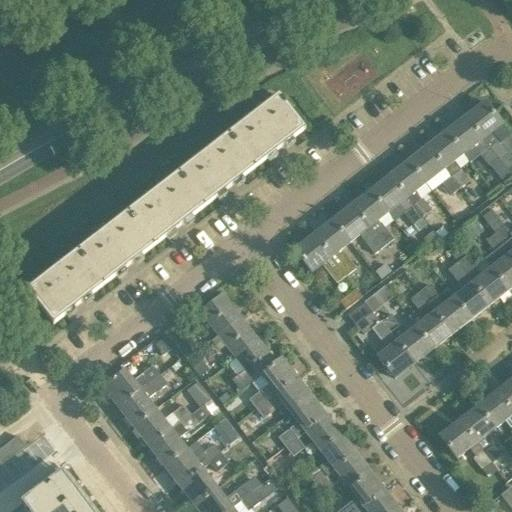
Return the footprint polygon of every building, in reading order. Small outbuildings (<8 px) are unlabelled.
[(278,96),(227,135),(254,170),(305,131),(278,96)] [(464,118),(482,141),(497,160),(498,160),(506,171),(511,178),(511,159),(501,144),(511,136),(502,126),(484,103),(464,118)] [(497,160),(482,141),(464,118),(445,132),(463,155),(473,148),(488,167),(497,160)] [(427,147),(445,170),(444,171),(450,178),(460,189),(469,182),(454,163),(463,155),(445,132),(427,147)] [(227,135),(177,175),(204,209),(254,170),(227,135)] [(426,185),(444,171),(445,170),(427,147),(408,162),(426,185)] [(416,192),(426,185),(408,162),(389,177),(407,200),(422,219),(431,212),(416,192)] [(177,175),(127,214),(154,248),(204,209),(177,175)] [(422,219),(407,200),(389,177),(370,191),(388,214),(397,207),(412,226),(422,219)] [(450,197),(460,189),(450,178),(441,185),(450,197)] [(378,222),(388,214),(370,191),(351,206),(384,248),(393,241),(378,222)] [(374,256),(384,248),(351,206),(332,221),(350,244),(359,237),(374,256)] [(127,214),(77,253),(103,287),(154,248),(127,214)] [(487,225),(495,235),(504,227),(496,218),(491,222),(487,225)] [(313,236),(331,259),(346,278),(356,270),(341,251),(350,244),(332,221),(313,236)] [(483,235),(475,225),(465,233),(473,242),(483,235)] [(511,237),(504,227),(495,235),(504,246),(511,239),(511,237)] [(434,234),(440,242),(447,236),(442,228),(434,234)] [(431,250),(441,243),(440,242),(434,234),(424,242),(428,247),(431,250)] [(491,269),(509,292),(511,289),(511,256),(510,254),(504,246),(495,235),(485,242),(495,254),(485,262),(491,269)] [(336,285),(346,278),(331,259),(313,236),(293,251),(311,274),(322,266),(336,285)] [(103,287),(77,253),(26,292),(52,327),(103,287)] [(466,257),(457,264),(466,276),(472,283),(490,306),(509,292),(491,269),(482,276),(466,257)] [(448,272),(462,291),(453,298),(471,321),(490,306),(472,283),(466,276),(457,264),(448,272)] [(381,282),(392,274),(386,266),(375,274),(381,282)] [(434,313),(452,336),(471,321),(453,298),(444,305),(428,286),(419,294),(428,305),(434,313)] [(345,311),(362,298),(355,289),(338,302),(345,311)] [(428,305),(419,294),(409,301),(419,312),(428,305)] [(217,336),(240,318),(222,295),(199,313),(217,336)] [(364,305),(348,317),(355,326),(372,314),(364,305)] [(452,336),(434,313),(415,328),(433,351),(452,336)] [(390,316),(381,323),(414,365),(433,351),(415,328),(405,335),(390,316)] [(258,342),(240,318),(217,336),(235,360),(258,342)] [(371,330),(386,350),(377,357),(395,380),(414,365),(381,323),(371,330)] [(175,341),(188,358),(196,351),(183,335),(175,341)] [(258,342),(235,360),(253,383),(260,378),(261,377),(261,376),(276,364),(275,364),(258,342)] [(153,348),(160,358),(168,354),(161,343),(153,348)] [(193,357),(187,361),(193,369),(199,365),(193,357)] [(255,410),(274,396),(297,378),(282,359),(275,364),(276,364),(261,376),(261,377),(260,378),(267,387),(249,401),(255,410)] [(152,367),(133,382),(125,371),(101,389),(116,408),(159,376),(152,367)] [(167,386),(159,376),(116,408),(132,428),(155,410),(148,401),(167,386)] [(297,378),(274,396),(289,415),(312,398),(297,378)] [(511,379),(496,392),(511,412),(511,379)] [(511,412),(496,392),(477,407),(495,430),(504,423),(510,430),(511,432),(511,412)] [(203,393),(193,401),(199,407),(208,399),(203,393)] [(224,396),(216,402),(221,408),(229,402),(224,396)] [(327,417),(312,398),(289,415),(297,425),(278,439),(285,449),(297,440),(304,434),(327,417)] [(190,415),(178,424),(171,430),(147,448),(163,468),(186,450),(179,440),(186,434),(217,410),(210,402),(191,416),(190,415)] [(255,410),(263,420),(274,412),(266,402),(255,410)] [(171,415),(178,424),(190,415),(183,406),(171,415)] [(477,407),(458,422),(476,445),(482,452),(491,464),(501,457),(491,445),(489,447),(483,439),(495,430),(477,407)] [(155,410),(132,428),(147,448),(171,430),(155,410)] [(327,417),(304,434),(319,453),(341,435),(327,417)] [(458,422),(439,437),(457,460),(469,450),(476,445),(458,422)] [(231,445),(239,439),(233,430),(232,431),(229,428),(225,431),(227,434),(224,436),(231,445)] [(356,455),(341,435),(319,453),(326,462),(308,477),(315,486),(327,477),(333,472),(356,455)] [(0,450),(0,466),(0,467),(24,448),(16,437),(0,450)] [(304,449),(297,440),(285,449),(292,458),(304,449)] [(186,450),(163,468),(178,488),(202,470),(209,464),(221,455),(214,445),(205,452),(196,442),(186,450)] [(475,458),(472,460),(481,471),(491,464),(482,452),(475,458)] [(228,465),(221,455),(209,464),(217,474),(228,465)] [(356,455),(333,472),(348,491),(371,474),(356,455)] [(501,457),(491,464),(498,473),(507,465),(501,457)] [(202,470),(178,488),(194,508),(217,490),(202,470)] [(385,492),(371,474),(348,491),(356,500),(340,511),(360,511),(363,509),(385,492)] [(334,487),(327,477),(315,486),(322,496),(334,487)] [(79,511),(55,479),(16,508),(18,511),(79,511)] [(233,494),(240,503),(252,494),(244,485),(233,494)] [(511,511),(511,489),(511,488),(500,496),(511,511)] [(217,490),(194,508),(196,511),(228,511),(232,509),(217,490)] [(399,511),(400,511),(385,492),(363,509),(360,511),(399,511)] [(249,511),(259,504),(252,494),(240,503),(246,511),(249,511)]
